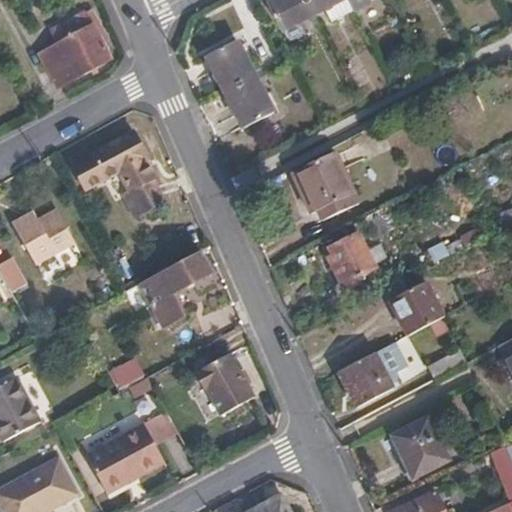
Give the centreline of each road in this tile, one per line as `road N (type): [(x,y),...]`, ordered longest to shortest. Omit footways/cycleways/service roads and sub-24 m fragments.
road 1 (residential): [(158,71),(310,440)]
road 2 (residential): [(158,71),(0,159)]
road 3 (residential): [(310,440),(172,511)]
